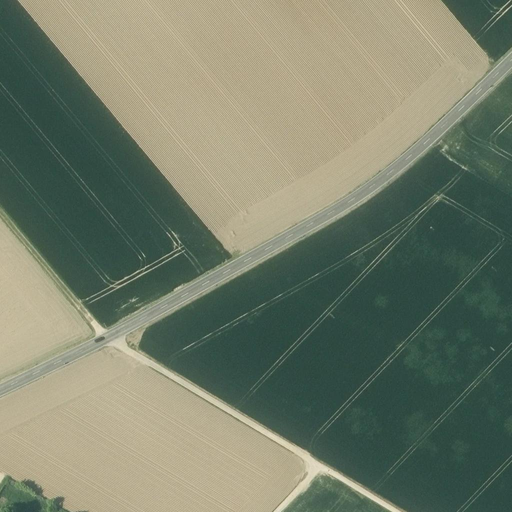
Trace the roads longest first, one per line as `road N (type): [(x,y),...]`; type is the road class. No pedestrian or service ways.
road 1 (secondary): [(0,392),(358,197),(511,60)]
road 2 (track): [(320,466),(106,339)]
road 3 (track): [(0,206),(106,339)]
